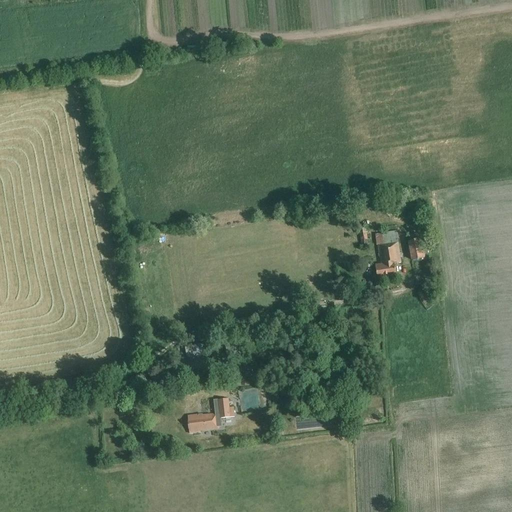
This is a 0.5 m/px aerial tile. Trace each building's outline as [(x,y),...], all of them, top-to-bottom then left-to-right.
[(387,215),(384,220),(390,224),(393,218),(387,215)] [(359,229),(361,249),(368,248),(365,228),(359,229)] [(396,231),(375,235),(377,246),(398,242),(396,231)] [(408,243),(411,262),(422,259),(422,261),(429,259),(427,248),(422,249),(421,240),(419,240),(417,233),(408,235),(410,242),(408,242),(408,243)] [(402,263),(398,243),(378,246),(381,265),(375,266),(378,279),(397,275),(395,265),(402,263)] [(251,347),(250,338),(248,339),(247,339),(246,340),(244,340),(242,341),(241,342),(239,344),(238,341),(225,344),(227,357),(234,356),(234,358),(234,360),(234,362),(235,364),(236,366),(237,368),(239,370),(240,371),(242,373),(244,374),(246,375),(248,375),(250,375),(252,376),(252,367),(250,367),(248,366),(246,365),(244,364),(243,362),(242,360),(241,358),(242,356),(242,354),(243,351),(245,350),(247,348),(249,348),(251,347)] [(205,344),(185,347),(187,360),(207,356),(205,344)] [(213,403),(215,415),(199,417),(199,416),(188,417),(189,421),(188,421),(189,430),(190,430),(190,434),(200,433),(200,432),(217,430),(216,420),(221,419),(221,420),(231,418),(231,417),(235,417),(234,409),(230,409),(228,400),(213,403)] [(228,426),(229,435),(237,434),(236,425),(228,426)]
